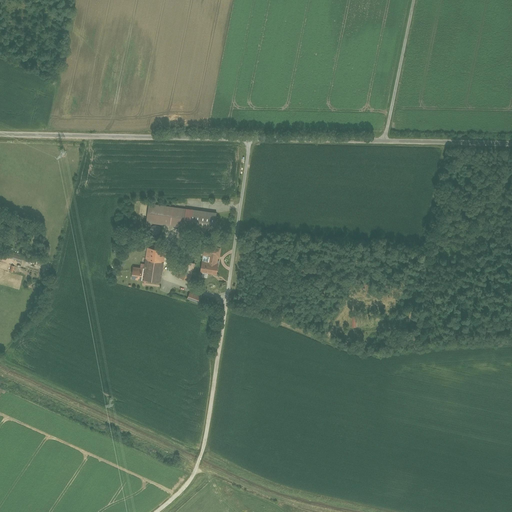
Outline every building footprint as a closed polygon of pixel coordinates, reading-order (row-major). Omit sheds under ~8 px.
[(185,207),(151,203),(149,222),(183,226),(185,207)] [(218,212),(189,208),(186,228),(216,232),(218,212)] [(222,246),(205,244),(202,271),(218,274),(222,246)] [(167,250),(149,247),(146,267),(135,265),(133,278),(161,282),(167,250)] [(6,256),(23,261),(25,255),(8,250),(6,256)] [(192,280),(197,262),(189,260),(187,266),(185,265),(184,268),(180,266),(177,276),(192,280)] [(201,302),(203,296),(191,292),(189,299),(201,302)]
